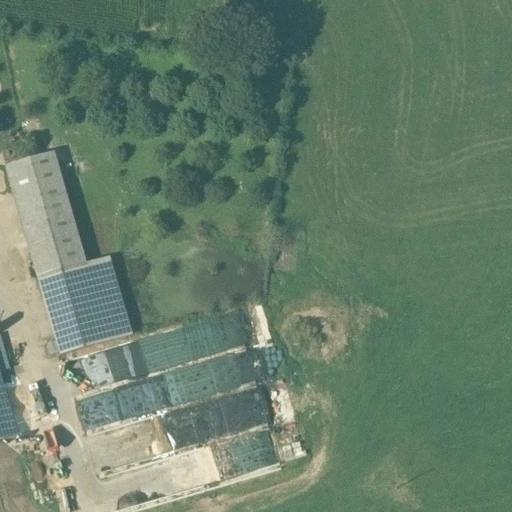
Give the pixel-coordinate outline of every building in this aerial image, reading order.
[(25,148),(2,154),(5,166),(28,159),(25,148)] [(52,156),(6,170),(38,280),(84,267),(52,156)] [(107,261),(84,267),(38,280),(61,358),(130,338),(107,261)] [(104,511),(112,511),(272,463),(264,436),(271,434),(240,333),(228,337),(225,329),(211,334),(212,337),(203,340),(204,341),(188,346),(193,363),(68,401),(79,437),(143,417),(156,458),(94,477),(104,511)] [(0,385),(0,444),(16,440),(0,385)]
